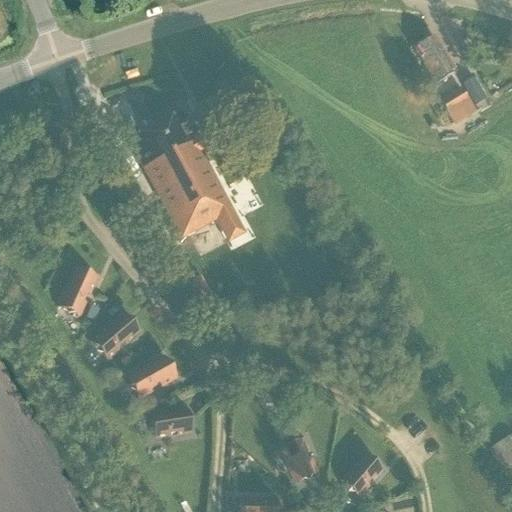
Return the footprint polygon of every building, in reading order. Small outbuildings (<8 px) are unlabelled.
[(434,86),(454,74),(433,39),(413,51),(434,86)] [(485,100),(473,80),(462,87),(475,106),(485,100)] [(460,89),(439,102),(453,127),(475,114),(460,89)] [(227,244),(244,235),(202,157),(217,149),(206,129),(191,137),(179,114),(127,142),(180,241),(211,224),(213,228),(217,226),(227,244)] [(464,142),(478,136),(474,126),(459,132),(464,142)] [(247,215),(263,207),(247,177),(231,185),(247,215)] [(49,199),(51,206),(59,204),(57,197),(49,199)] [(79,318),(96,279),(74,269),(57,308),(79,318)] [(138,333),(123,315),(91,342),(106,361),(138,333)] [(175,379),(163,358),(127,379),(138,400),(175,379)] [(155,440),(190,434),(186,411),(151,416),(155,440)] [(295,484),(317,474),(302,441),(280,451),(295,484)] [(363,456),(340,483),(358,499),(381,472),(363,456)] [(274,511),(275,501),(239,501),(239,511),(274,511)]
